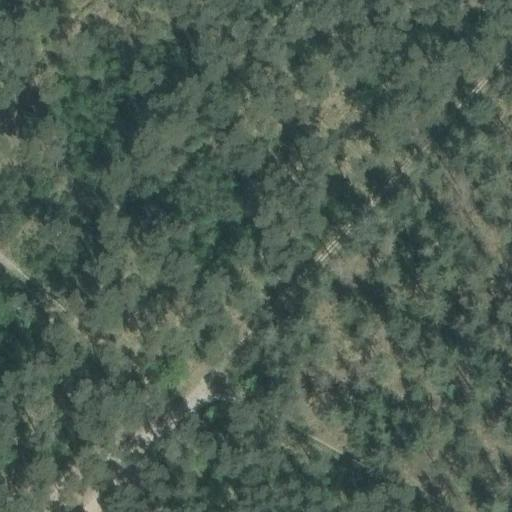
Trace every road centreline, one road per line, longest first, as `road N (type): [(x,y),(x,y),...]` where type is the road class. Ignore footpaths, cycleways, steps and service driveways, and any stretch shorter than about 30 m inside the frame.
road 1 (track): [(85,511),(511,39)]
road 2 (track): [(438,511),(200,385)]
road 3 (track): [(390,176),(198,0)]
road 4 (track): [(177,410),(0,255)]
